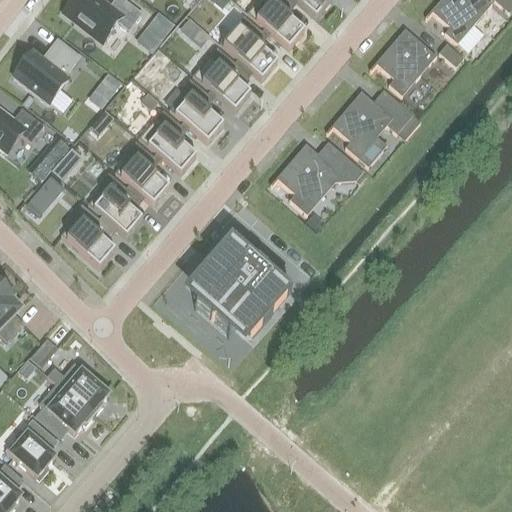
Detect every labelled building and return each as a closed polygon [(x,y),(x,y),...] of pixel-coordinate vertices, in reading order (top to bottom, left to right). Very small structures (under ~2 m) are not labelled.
[(94,0),(75,0),(64,16),(103,46),(119,26),(128,34),(141,18),(118,1),(110,12),(94,0)] [(261,0),(247,18),(289,54),(298,43),(297,43),(304,35),(281,15),(289,6),(282,0),(261,0)] [(289,0),(315,22),(316,22),(325,12),(324,11),(331,3),(327,0),(289,0)] [(482,0),(444,0),(431,16),(432,17),(450,32),(444,38),(457,49),(492,8),(482,0)] [(511,4),(506,0),(497,0),(494,4),(509,18),(510,16),(508,15),(511,10),(511,4)] [(157,17),(146,30),(161,43),(172,29),(157,17)] [(236,30),(220,49),(261,85),(271,75),(270,74),(277,66),(254,46),(262,37),(244,21),(236,30)] [(405,34),(375,68),(393,84),(388,90),(401,101),(436,61),(405,34)] [(33,55),(13,81),(49,108),(69,82),(62,76),(76,58),(57,44),(47,58),(48,59),(44,64),(33,55)] [(446,48),(439,57),(455,72),(463,63),(446,48)] [(209,62),(193,80),(234,116),(244,106),(243,105),(250,97),(227,78),(235,68),(217,52),(209,62)] [(105,77),(96,88),(109,98),(118,87),(105,77)] [(184,97),(169,115),(207,148),(216,137),(223,129),(200,109),(208,100),(190,84),(181,94),(184,97)] [(160,103),(149,94),(141,104),(152,113),(160,103)] [(361,96),(331,131),(350,146),(345,152),(358,164),(377,141),(386,130),(392,124),(385,117),(378,111),(373,106),(361,96)] [(395,105),(385,117),(392,124),(386,130),(396,139),(413,120),(395,105)] [(0,115),(0,150),(8,157),(21,140),(31,147),(44,130),(22,113),(13,125),(0,115)] [(108,129),(113,123),(104,115),(99,121),(108,129)] [(163,115),(138,143),(180,179),(189,168),(196,160),(173,140),(181,131),(163,115)] [(413,120),(396,139),(404,145),(420,126),(413,120)] [(62,143),(45,162),(54,170),(71,150),(62,143)] [(131,159),(115,177),(153,210),(162,200),(162,199),(169,191),(146,172),(154,162),(139,149),(131,159)] [(306,149),(276,183),(294,199),(289,205),(302,216),(331,183),(337,176),(335,174),(317,159),(306,149)] [(337,176),(331,183),(335,187),(355,186),(363,177),(345,162),(338,171),(335,174),(337,176)] [(60,184),(68,175),(59,167),(51,176),(60,184)] [(103,191),(88,209),(126,242),(135,231),(142,223),(119,203),(127,193),(109,178),(100,188),(103,191)] [(42,192),(27,210),(38,219),(53,201),(42,192)] [(76,222),(61,240),(99,273),(108,262),(115,254),(92,234),(100,225),(81,209),(73,219),(76,222)] [(230,244),(192,287),(219,310),(217,312),(225,319),(226,317),(253,340),(291,297),(265,274),(266,273),(257,265),(256,266),(230,244)] [(3,292),(0,294),(0,339),(6,346),(24,329),(13,319),(20,312),(10,303),(12,301),(3,292)] [(47,345),(31,363),(41,371),(57,353),(47,345)] [(54,373),(46,381),(56,389),(56,388),(94,421),(103,411),(100,409),(109,398),(74,368),(63,380),(54,373)] [(0,372),(0,391),(10,381),(0,372)] [(43,412),(36,421),(60,442),(68,433),(74,439),(83,429),(85,431),(94,421),(56,388),(56,389),(39,408),(43,412)] [(24,433),(5,455),(39,485),(48,474),(46,472),(55,461),(49,455),(57,446),(32,425),(25,434),(24,433)] [(0,511),(15,511),(13,510),(22,500),(15,494),(23,485),(5,469),(0,474),(0,511)]
